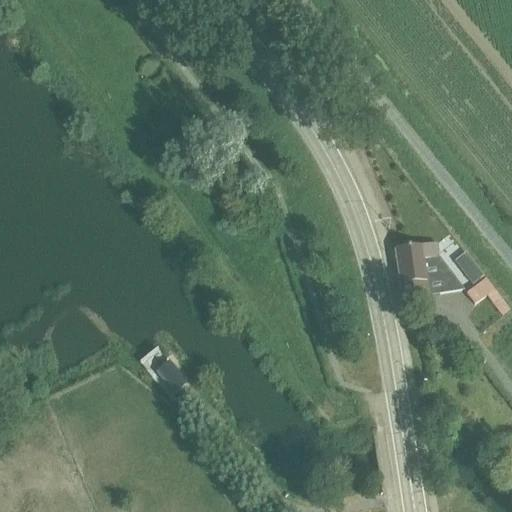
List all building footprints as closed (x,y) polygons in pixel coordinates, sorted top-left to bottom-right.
[(438,247),(395,253),(402,302),(463,293),(440,263),(438,247)] [(448,264),(463,287),(473,280),(458,257),(448,264)] [(486,298),(494,292),(486,282),(466,296),(474,307),(486,298)] [(494,292),(486,298),(501,319),(509,313),(494,292)] [(164,354),(149,369),(173,398),(189,386),(164,354)]
